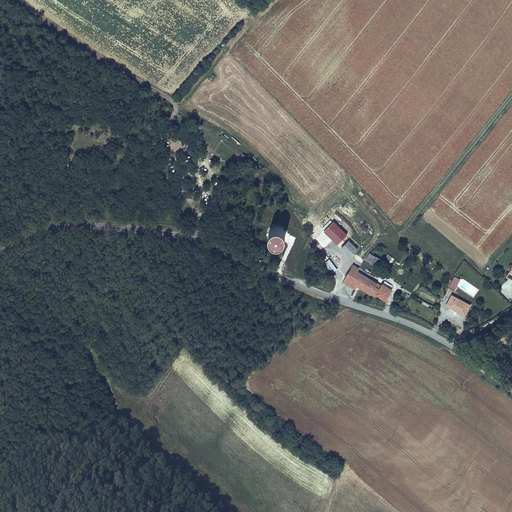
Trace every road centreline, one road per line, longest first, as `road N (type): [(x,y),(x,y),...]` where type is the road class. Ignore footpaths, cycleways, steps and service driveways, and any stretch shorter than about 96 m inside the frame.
road 1 (tertiary): [(0,251),(69,225),(183,236),(419,327),(511,386)]
road 2 (track): [(511,94),(407,227),(349,261)]
